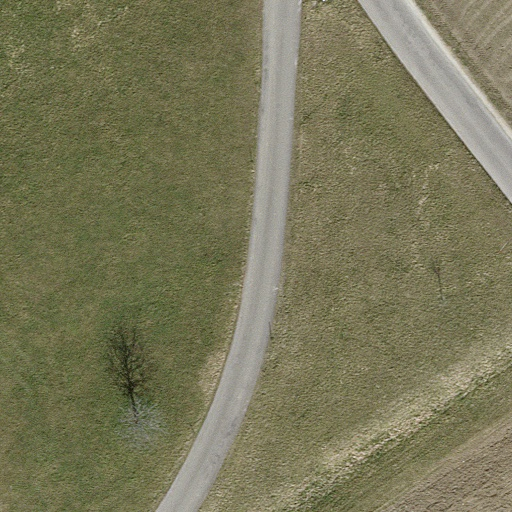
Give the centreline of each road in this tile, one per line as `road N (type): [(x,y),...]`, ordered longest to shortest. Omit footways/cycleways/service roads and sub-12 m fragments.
road 1 (unclassified): [(280,0),(264,229),(221,418),(164,511)]
road 2 (tertiary): [(386,0),(410,44),(511,164)]
